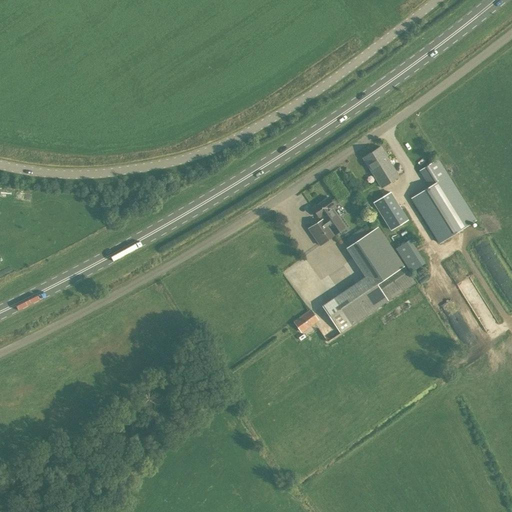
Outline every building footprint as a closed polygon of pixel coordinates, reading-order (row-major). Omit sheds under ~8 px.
[(381,188),(399,177),(380,147),(362,158),(381,188)] [(439,244),(475,221),(437,160),(419,171),(429,187),(411,198),(439,244)] [(391,230),(408,220),(390,192),(373,202),(391,230)] [(320,217),(322,219),(333,236),(345,228),(332,208),(335,206),(328,197),(312,208),(319,218),(320,217)] [(320,245),(333,236),(322,219),(308,229),(320,245)] [(396,254),(378,227),(351,246),(369,274),(322,306),(339,332),(415,283),(396,254)] [(410,272),(425,262),(410,239),(395,249),(410,272)] [(474,246),(481,256),(481,257),(486,264),(495,258),(484,240),(474,246)] [(491,270),(496,281),(506,277),(501,266),(491,270)] [(302,333),(319,320),(310,309),(293,322),(302,333)]
